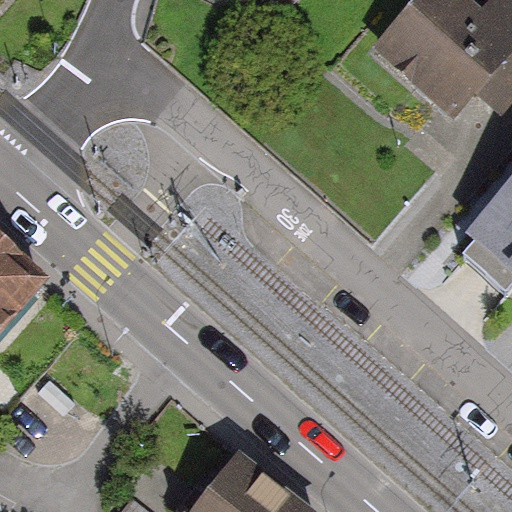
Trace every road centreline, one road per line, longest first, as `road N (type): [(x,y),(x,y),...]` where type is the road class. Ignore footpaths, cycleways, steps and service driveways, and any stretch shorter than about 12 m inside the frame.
road 1 (secondary): [(379,511),(10,189)]
road 2 (residential): [(10,189),(91,81),(120,0)]
